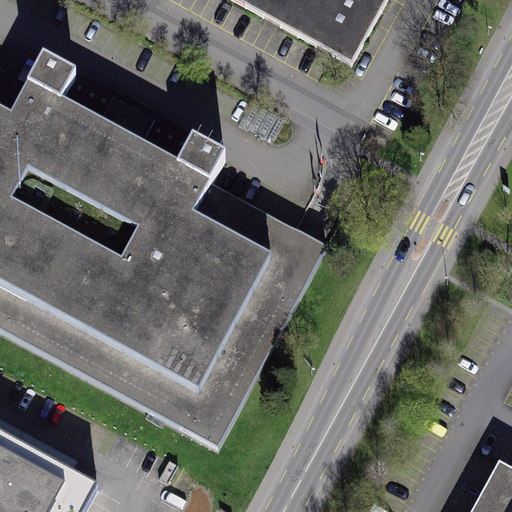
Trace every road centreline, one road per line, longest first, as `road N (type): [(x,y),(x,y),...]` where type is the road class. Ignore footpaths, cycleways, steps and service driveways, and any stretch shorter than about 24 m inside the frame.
road 1 (primary): [(511,47),(406,244),(402,286)]
road 2 (primary): [(282,511),(402,286)]
road 3 (unclassified): [(137,0),(346,115)]
road 4 (primary): [(402,286),(432,258),(511,115)]
road 5 (residential): [(511,338),(415,511)]
